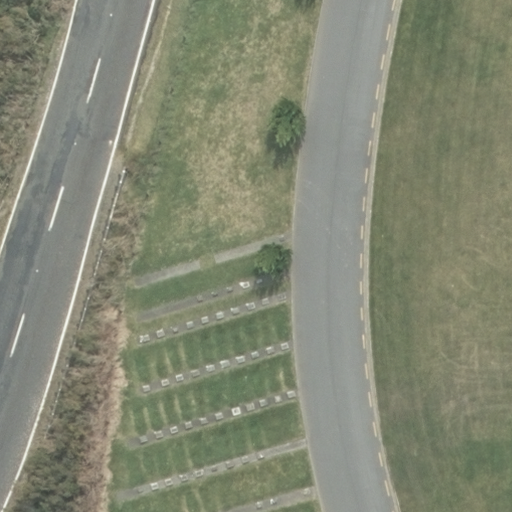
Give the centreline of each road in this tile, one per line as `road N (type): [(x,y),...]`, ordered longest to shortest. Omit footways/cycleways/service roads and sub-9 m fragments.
road 1 (unclassified): [(356,511),(338,452),(329,233),(359,0)]
road 2 (unclassified): [(0,399),(119,0)]
